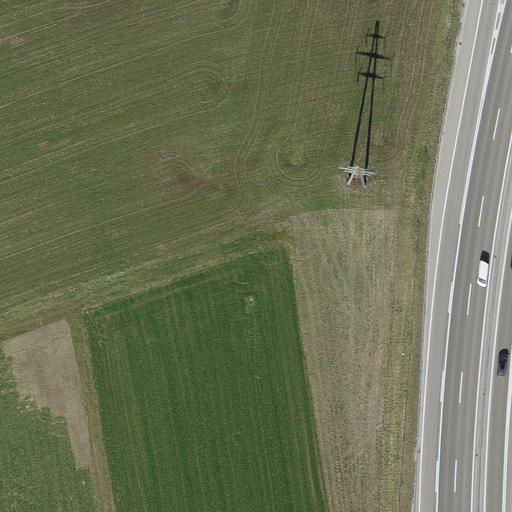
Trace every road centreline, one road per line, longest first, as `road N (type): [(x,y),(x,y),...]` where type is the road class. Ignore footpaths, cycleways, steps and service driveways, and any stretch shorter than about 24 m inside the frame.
road 1 (trunk): [(493,0),(467,232),(461,400)]
road 2 (trunk): [(511,57),(483,206),(461,400)]
road 3 (trunk): [(496,511),(511,287)]
road 4 (track): [(0,333),(149,279)]
